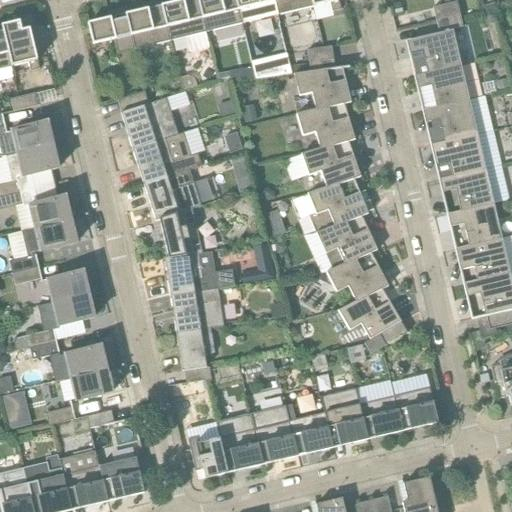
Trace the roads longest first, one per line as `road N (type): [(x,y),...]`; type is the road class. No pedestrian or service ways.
road 1 (residential): [(56,0),(175,511)]
road 2 (residential): [(367,0),(476,448)]
road 3 (residential): [(200,511),(476,448)]
